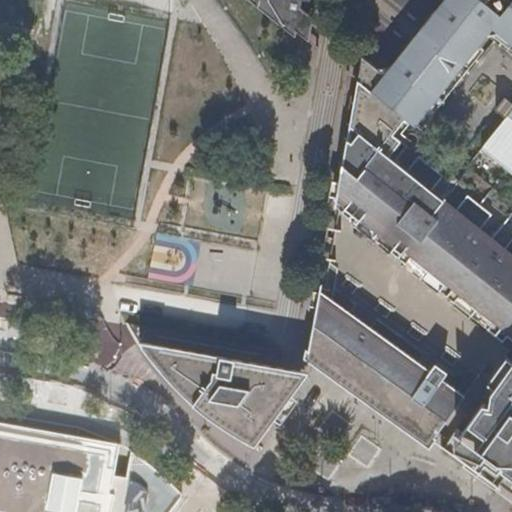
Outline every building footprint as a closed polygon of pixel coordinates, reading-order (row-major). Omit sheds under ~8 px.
[(307,0),(260,0),(311,41),(316,11),(306,9),(307,0)] [(511,0),(438,0),(371,89),(408,119),(484,24),(511,47),(511,0)] [(511,338),(511,339),(511,245),(508,250),(485,232),(495,218),(472,199),(460,210),(436,193),(447,179),(422,159),(412,172),(392,158),(403,143),(395,137),(408,119),(371,89),(361,81),(339,207),(361,224),(365,221),(399,247),(395,252),(411,264),(413,260),(447,287),(444,292),(459,303),(462,299),(496,325),(492,330),(507,342),(511,338)] [(511,108),(479,148),(511,174),(511,108)] [(345,306),(323,303),(322,306),(312,357),(431,443),(468,397),(345,306)] [(282,367),(140,340),(152,357),(181,392),(193,403),(220,425),(237,436),(259,449),(268,436),(282,367)] [(487,392),(451,442),(511,486),(511,361),(505,357),(481,387),(487,392)] [(268,436),(307,382),(313,374),(282,367),(268,436)] [(0,511),(169,511),(180,498),(182,494),(181,489),(121,443),(0,422),(0,511)]
